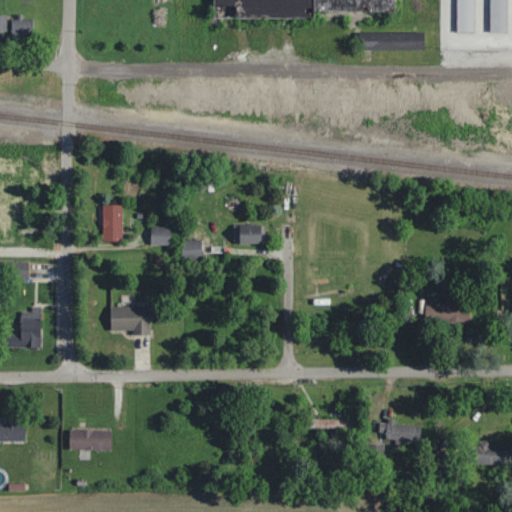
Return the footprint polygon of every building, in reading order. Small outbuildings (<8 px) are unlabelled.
[(213,0),(214,15),(395,16),(395,0),(213,0)] [(474,0),(457,0),(458,31),(474,31),(474,0)] [(491,0),(491,31),(508,31),(508,0),(491,0)] [(12,16),(12,34),(33,34),(33,16),(12,16)] [(425,31),(359,31),(359,50),(425,50),(425,31)] [(123,205),(104,205),(104,242),(123,242),(123,205)] [(266,243),(266,225),(239,225),(239,243),(266,243)] [(170,227),(151,227),(151,245),(170,245),(170,227)] [(203,240),(183,240),(183,261),(203,261),(203,240)] [(29,262),(0,262),(0,279),(29,279),(29,262)] [(469,301),(426,301),(426,321),(469,321),(469,301)] [(4,346),(41,347),(41,307),(32,306),(32,311),(21,311),(21,334),(4,334),(4,346)] [(111,307),(111,333),(150,333),(150,307),(111,307)] [(0,418),(0,440),(26,441),(26,418),(0,418)] [(310,427),(352,427),(352,419),(310,419),(310,427)] [(386,442),(421,442),(421,424),(386,424),(386,442)] [(235,440),(255,440),(255,426),(235,426),(235,440)] [(112,449),(112,430),(70,430),(70,449),(112,449)] [(490,446),(490,442),(471,442),(471,463),(511,463),(511,446),(490,446)] [(391,462),(391,446),(368,446),(368,462),(391,462)] [(436,472),(455,472),(455,449),(436,449),(436,472)]
